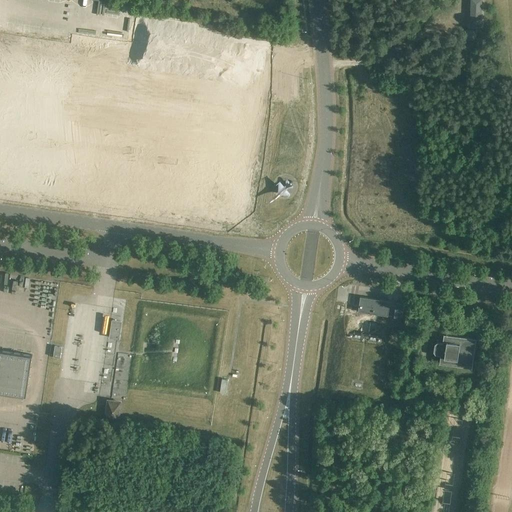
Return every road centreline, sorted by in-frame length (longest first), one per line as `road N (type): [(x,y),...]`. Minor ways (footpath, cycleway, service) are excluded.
road 1 (unclassified): [(0,210),(279,252)]
road 2 (unclassified): [(321,180),(327,113),(317,0)]
road 3 (unclassified): [(291,373),(254,511)]
road 4 (unclassified): [(288,511),(291,373)]
